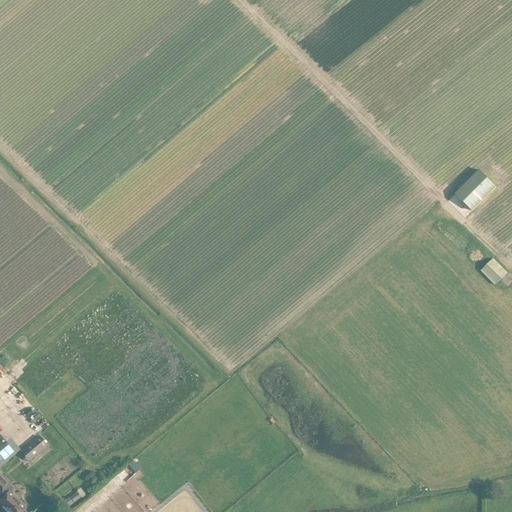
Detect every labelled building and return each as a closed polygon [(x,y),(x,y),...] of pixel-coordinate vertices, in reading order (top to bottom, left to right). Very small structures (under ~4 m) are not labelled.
[(455,193),(472,211),(497,187),(480,170),(455,193)] [(0,467),(15,455),(0,437),(0,467)] [(38,438),(19,453),(27,462),(46,447),(38,438)] [(0,499),(1,500),(0,500),(0,507),(4,511),(24,511),(23,511),(24,509),(8,493),(12,489),(0,476),(0,499)] [(73,503),(80,498),(76,493),(69,498),(73,503)] [(72,504),(68,498),(59,504),(64,510),(72,504)]
